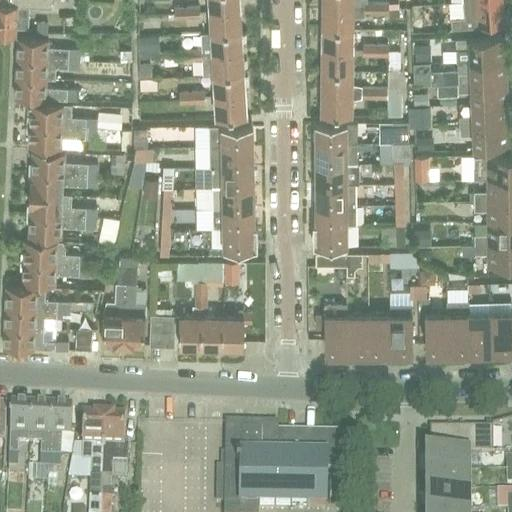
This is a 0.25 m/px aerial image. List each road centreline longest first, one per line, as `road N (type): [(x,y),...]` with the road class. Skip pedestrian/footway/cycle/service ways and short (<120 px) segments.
road 1 (residential): [(277,0),(284,388)]
road 2 (residential): [(284,388),(0,374)]
road 3 (residential): [(404,392),(284,388)]
road 4 (residential): [(404,392),(403,511)]
